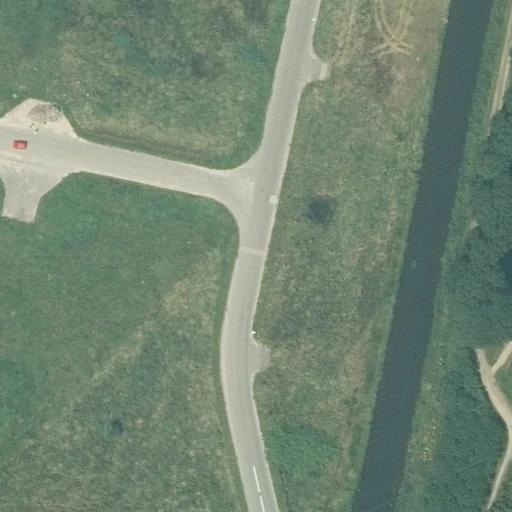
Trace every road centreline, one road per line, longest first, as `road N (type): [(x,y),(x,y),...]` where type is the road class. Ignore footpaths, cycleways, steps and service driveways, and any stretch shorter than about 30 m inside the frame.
road 1 (track): [(511,41),(459,300),(487,383)]
road 2 (unclassified): [(265,511),(234,392),(234,312),(259,191)]
road 3 (unclassified): [(259,191),(0,136)]
road 4 (track): [(413,511),(459,300)]
road 5 (unclassified): [(259,191),(299,0)]
